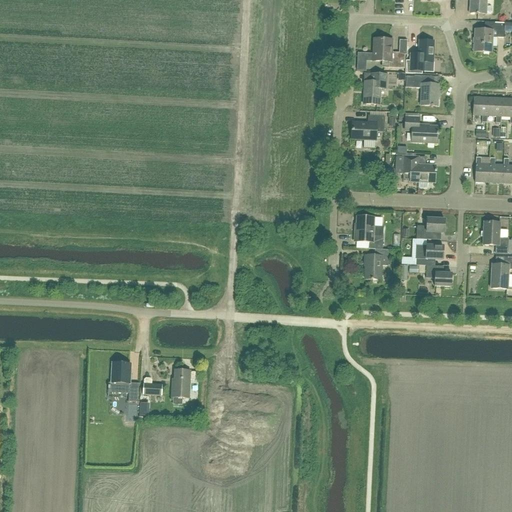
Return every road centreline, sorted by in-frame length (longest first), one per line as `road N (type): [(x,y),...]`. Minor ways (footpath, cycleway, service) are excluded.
road 1 (unclassified): [(343,324),(0,302)]
road 2 (residential): [(333,197),(338,98),(348,90),(352,27),(360,20),(436,22),(463,82)]
road 3 (track): [(233,251),(248,0)]
road 4 (track): [(511,332),(343,324)]
road 5 (residential): [(454,203),(463,82)]
road 6 (residential): [(333,197),(454,203)]
